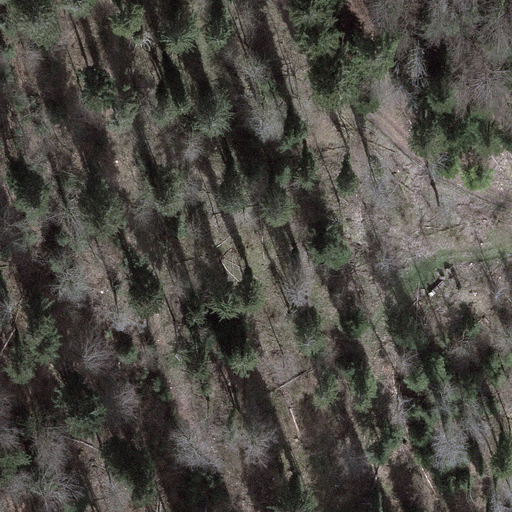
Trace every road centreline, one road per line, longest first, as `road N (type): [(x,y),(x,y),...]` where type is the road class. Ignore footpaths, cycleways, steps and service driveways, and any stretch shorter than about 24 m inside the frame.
road 1 (track): [(253,511),(194,423),(160,331),(158,287),(126,209),(116,102),(125,0)]
road 2 (track): [(511,200),(458,180),(399,135),(350,89),(286,0)]
